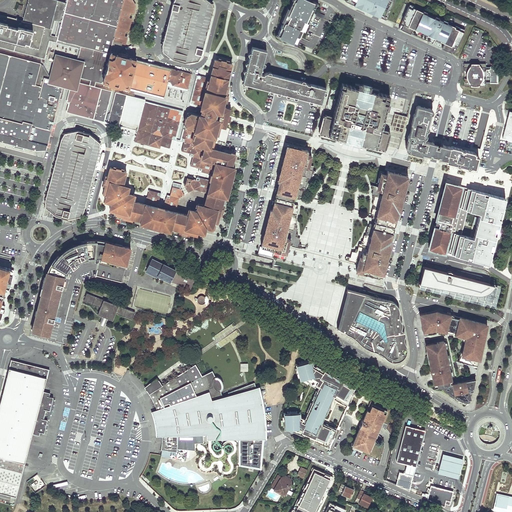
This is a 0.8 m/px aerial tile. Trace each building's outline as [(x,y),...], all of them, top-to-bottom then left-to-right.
[(0,44),(42,55),(47,37),(57,1),(54,0),(28,0),(24,18),(29,19),(28,23),(23,22),(23,21),(9,17),(7,17),(6,19),(3,18),(4,16),(2,16),(2,15),(0,14),(0,44)] [(123,3),(123,0),(66,0),(57,40),(83,46),(79,64),(85,76),(102,81),(110,52),(110,49),(113,40),(113,38),(123,3)] [(198,60),(200,57),(201,54),(212,11),(212,3),(208,0),(173,0),(174,0),(162,44),(163,50),(173,59),(185,62),(198,60)] [(311,16),(315,7),(316,5),(305,0),(294,0),(295,0),(294,0),(292,0),(289,8),(287,13),(288,14),(285,22),(283,21),(277,34),(286,37),(288,33),(295,36),(295,35),(299,37),(303,30),(303,29),(301,29),(303,24),(305,25),(309,15),(311,16)] [(345,0),(351,3),(352,0),(358,3),(368,8),(367,11),(385,19),(393,0),(345,0)] [(131,6),(123,3),(113,38),(122,40),(131,6)] [(134,6),(131,6),(122,40),(122,42),(122,43),(125,43),(134,6)] [(446,23),(442,22),(443,21),(439,19),(438,20),(435,18),(435,17),(427,13),(426,14),(423,13),(423,12),(413,7),(412,9),(408,7),(402,20),(405,21),(401,29),(410,33),(413,28),(418,31),(419,29),(428,33),(427,35),(429,35),(429,34),(436,37),(440,39),(440,41),(444,43),(442,48),(452,52),(455,44),(457,46),(464,31),(454,27),(455,26),(447,23),(446,23)] [(288,33),(286,37),(297,42),(299,37),(295,35),(295,36),(288,33)] [(122,42),(113,40),(110,49),(118,51),(119,48),(121,48),(122,43),(122,42)] [(325,89),(324,89),(323,88),(323,87),(307,82),(306,83),(303,82),(303,81),(266,72),(264,73),(263,74),(260,73),(261,70),(266,52),(265,52),(264,50),(254,47),(254,48),(253,49),(251,48),(243,80),(245,81),(245,82),(245,83),(279,92),(281,90),(283,91),(285,91),(287,92),(289,94),(319,102),(320,101),(320,100),(322,101),(325,89)] [(119,55),(110,52),(102,81),(129,87),(136,59),(119,55)] [(28,139),(47,145),(64,82),(74,85),(79,64),(59,59),(54,78),(47,76),(40,65),(0,54),(0,141),(13,145),(12,147),(14,147),(23,149),(25,150),(26,148),(27,145),(28,139)] [(171,68),(136,59),(129,87),(141,91),(153,94),(164,97),(168,81),(171,68)] [(208,84),(206,91),(223,96),(232,64),(215,59),(210,79),(208,84)] [(483,71),(486,71),(486,77),(490,77),(490,82),(497,82),(497,67),(490,66),(490,69),(486,68),(486,63),(480,63),(480,64),(471,64),(471,63),(464,63),(464,70),(468,70),(468,73),(467,73),(467,76),(468,76),(468,78),(464,78),(464,85),(470,86),(470,84),(479,84),(479,86),(486,86),(486,78),(483,78),(483,76),(483,74),(483,72),(483,71)] [(191,74),(171,68),(168,81),(170,82),(172,85),(184,88),(188,89),(191,74)] [(202,82),(208,84),(210,79),(198,75),(197,78),(195,84),(202,85),(202,82)] [(206,91),(208,84),(202,82),(202,85),(195,84),(195,85),(194,89),(206,92),(206,91)] [(354,86),(342,83),(333,117),(325,115),(325,116),(323,116),(319,132),(320,133),(320,134),(351,142),(384,151),(384,149),(386,149),(390,133),(388,133),(389,131),(381,129),(379,128),(380,127),(382,127),(386,112),(387,107),(390,96),(378,92),(378,89),(355,83),(354,86)] [(80,95),(76,94),(72,92),(67,111),(93,118),(94,113),(95,109),(96,104),(97,99),(100,90),(82,86),(80,95)] [(204,101),(206,92),(194,89),(194,91),(193,95),(199,96),(198,99),(204,101)] [(100,90),(97,99),(108,102),(110,93),(100,90)] [(194,144),(205,147),(210,148),(213,135),(223,96),(206,91),(206,92),(204,101),(203,106),(200,116),(191,114),(188,113),(184,127),(196,130),(194,138),(193,142),(194,144)] [(203,106),(204,101),(198,99),(199,96),(193,95),(192,98),(190,103),(194,104),(203,106)] [(228,97),(223,96),(213,135),(218,136),(221,126),(226,128),(231,108),(226,107),(228,97)] [(122,115),(120,120),(119,125),(137,130),(144,102),(135,100),(126,97),(125,102),(124,106),(122,115)] [(158,105),(144,102),(137,130),(134,142),(148,145),(151,134),(158,105)] [(122,115),(124,106),(114,104),(112,109),(111,113),(122,115)] [(166,122),(168,114),(170,109),(164,107),(158,105),(151,134),(152,133),(157,134),(162,136),(163,137),(164,131),(166,122)] [(475,168),(477,162),(479,156),(475,155),(476,153),(438,143),(433,142),(424,140),(432,109),(417,105),(406,147),(408,152),(435,158),(471,168),(471,167),(475,168)] [(170,109),(168,114),(174,116),(173,118),(180,120),(181,116),(182,112),(170,109)] [(511,141),(511,112),(509,112),(503,139),(511,141)] [(401,136),(402,132),(403,129),(404,129),(407,116),(394,113),(391,126),(396,127),(394,134),(401,136)] [(168,114),(166,122),(178,125),(179,124),(180,120),(173,118),(174,116),(168,114)] [(166,122),(164,131),(170,132),(171,129),(177,131),(177,130),(178,125),(166,122)] [(188,137),(194,138),(196,130),(184,127),(183,130),(183,133),(189,134),(188,137)] [(164,131),(163,137),(164,136),(169,138),(172,138),(175,139),(176,134),(177,131),(171,129),(170,132),(164,131)] [(100,142),(94,138),(89,134),(78,131),(64,133),(61,139),(58,152),(52,177),(46,199),(46,207),(50,211),(55,216),(58,216),(67,219),(81,216),(84,210),(85,206),(100,149),(100,142)] [(152,133),(151,134),(148,145),(151,146),(154,147),(157,134),(152,133)] [(193,142),(194,138),(188,137),(189,134),(183,133),(182,138),(181,141),(184,142),(187,142),(192,144),(193,144),(194,144),(193,142)] [(162,136),(157,134),(154,147),(157,148),(160,148),(160,147),(160,145),(163,137),(162,136)] [(164,146),(169,148),(171,141),(168,140),(169,138),(164,136),(163,137),(160,145),(164,146)] [(192,144),(187,142),(186,145),(183,144),(181,151),(184,152),(191,153),(193,144),(192,144)] [(194,144),(193,144),(191,153),(190,154),(190,156),(193,156),(201,159),(202,158),(205,147),(194,144)] [(311,155),(307,154),(308,150),(287,145),(279,175),(275,190),(273,200),(267,222),(261,246),(286,253),(291,233),(289,232),(292,218),(292,216),(290,216),(293,206),(295,196),(297,188),(298,185),(300,186),(301,184),(304,171),(306,172),(307,169),(309,165),(311,155)] [(198,204),(196,210),(206,227),(212,229),(214,222),(217,223),(224,197),(227,198),(235,167),(232,167),(235,155),(210,148),(205,147),(202,158),(203,159),(208,160),(216,162),(212,175),(212,178),(211,181),(208,193),(205,206),(198,204)] [(201,160),(201,159),(193,156),(192,160),(190,166),(199,168),(201,160)] [(202,158),(201,159),(201,160),(199,168),(199,171),(207,173),(209,167),(206,167),(208,160),(203,159),(202,158)] [(216,162),(208,160),(206,167),(209,167),(207,173),(212,175),(216,162)] [(129,186),(123,184),(126,172),(110,167),(103,193),(106,194),(105,200),(111,202),(110,209),(116,210),(115,214),(141,220),(145,204),(132,200),(134,194),(128,192),(129,186)] [(401,201),(408,176),(387,171),(386,174),(384,174),(381,173),(376,190),(380,191),(377,200),(378,200),(376,205),(379,206),(376,215),(377,215),(376,216),(374,226),(373,228),(371,236),(369,236),(365,251),(363,250),(363,251),(362,250),(358,263),(356,271),(366,273),(382,277),(388,253),(394,231),(396,222),(401,201)] [(194,189),(199,191),(201,185),(204,185),(205,179),(197,177),(196,180),(194,189)] [(190,180),(193,181),(193,179),(190,179),(187,178),(185,186),(186,186),(187,184),(188,181),(190,180)] [(444,251),(461,186),(462,183),(445,178),(442,187),(430,231),(426,247),(444,251)] [(188,192),(194,189),(196,180),(193,179),(193,181),(190,180),(188,181),(187,184),(186,186),(185,186),(188,192)] [(199,191),(208,193),(211,181),(205,179),(204,185),(201,185),(199,191)] [(173,186),(170,195),(179,198),(184,194),(180,188),(173,186)] [(461,186),(444,251),(491,263),(507,198),(461,186)] [(149,190),(147,198),(153,200),(153,197),(159,198),(161,193),(149,190)] [(167,194),(165,203),(171,205),(171,202),(178,203),(179,198),(170,195),(167,194)] [(153,200),(147,198),(145,204),(150,205),(151,203),(158,205),(159,198),(153,197),(153,200)] [(165,203),(163,208),(176,212),(178,203),(171,202),(171,205),(165,203)] [(157,207),(150,205),(145,204),(141,220),(140,223),(171,231),(171,228),(177,229),(197,235),(198,232),(204,233),(206,227),(196,210),(190,209),(188,215),(176,212),(163,208),(157,207)] [(83,246),(75,244),(57,254),(55,253),(49,267),(46,272),(45,279),(35,324),(34,324),(32,331),(50,335),(53,321),(54,321),(55,317),(54,317),(54,315),(53,315),(58,294),(59,294),(61,287),(61,288),(62,284),(61,284),(64,271),(69,264),(71,266),(74,263),(73,262),(89,258),(89,256),(101,258),(101,259),(105,242),(84,240),(83,243),(83,246)] [(116,244),(105,242),(101,259),(126,265),(131,248),(116,244)] [(147,269),(153,272),(158,275),(170,281),(176,270),(164,264),(153,258),(147,269)] [(6,267),(0,265),(0,263),(0,262),(0,293),(4,295),(5,290),(6,287),(5,287),(6,284),(11,285),(12,281),(11,281),(14,269),(10,268),(6,267)] [(494,286),(494,285),(492,284),(457,275),(456,275),(455,274),(454,274),(453,273),(452,272),(451,272),(451,271),(450,271),(449,271),(448,271),(447,271),(447,272),(446,272),(424,266),(422,273),(419,284),(476,294),(477,294),(479,294),(480,294),(481,294),(482,294),(483,294),(484,294),(485,293),(486,293),(487,292),(488,292),(489,291),(490,290),(491,289),(492,288),(493,288),(493,287),(494,286)] [(175,274),(172,283),(192,289),(195,279),(175,274)] [(369,292),(350,288),(344,307),(339,326),(345,329),(351,332),(356,335),(359,338),(362,340),(364,343),(368,345),(373,348),(379,349),(383,352),(387,353),(390,356),(394,359),(398,358),(401,358),(405,356),(408,352),(409,346),(408,342),(407,339),(406,335),(407,332),(407,330),(405,329),(404,327),(405,325),(405,322),(403,319),(402,316),(402,313),(402,309),(401,304),(397,301),(394,299),(375,295),(369,292)] [(84,299),(84,301),(101,307),(98,314),(105,317),(108,318),(113,320),(115,313),(132,319),(135,311),(86,293),(85,297),(84,296),(83,299),(84,299)] [(205,302),(205,298),(205,297),(203,296),(202,296),(200,296),(199,297),(198,298),(197,299),(197,300),(197,301),(198,303),(200,304),(201,304),(203,304),(204,304),(205,303),(205,302)] [(436,311),(420,314),(424,337),(431,335),(430,330),(436,329),(435,325),(438,324),(439,325),(438,328),(438,329),(439,330),(446,332),(446,330),(456,332),(460,333),(459,335),(463,336),(463,334),(467,334),(466,337),(466,338),(468,338),(468,341),(465,340),(463,350),(465,350),(464,356),(477,359),(478,354),(481,354),(483,345),(481,344),(483,338),(484,338),(486,331),(487,324),(469,319),(448,314),(436,311)] [(454,397),(456,399),(460,398),(462,398),(463,399),(464,399),(465,399),(466,399),(467,399),(469,399),(470,398),(471,398),(471,396),(472,396),(474,387),(472,379),(460,382),(461,382),(457,383),(457,382),(453,383),(450,384),(450,381),(452,380),(444,341),(437,342),(437,344),(435,345),(434,343),(433,343),(431,338),(425,340),(428,352),(429,352),(432,363),(430,363),(434,384),(437,383),(438,387),(440,387),(441,388),(443,388),(444,389),(444,390),(443,389),(444,390),(452,394),(452,395),(452,394),(452,395),(454,396),(454,397)] [(9,368),(0,405),(0,456),(0,466),(22,472),(32,433),(37,415),(43,391),(46,378),(47,378),(49,369),(34,366),(34,367),(25,365),(26,363),(19,362),(11,360),(9,368)] [(346,382),(316,364),(315,365),(311,363),(310,360),(308,361),(299,363),(297,364),(297,366),(300,375),(301,378),(303,377),(309,381),(308,382),(315,386),(315,384),(318,386),(319,385),(321,386),(320,389),(319,389),(318,391),(314,399),(313,403),(309,411),(307,416),(306,416),(308,417),(306,420),(304,419),(304,418),(299,415),(299,412),(296,412),(287,413),(284,413),(284,416),(285,416),(285,425),(285,428),(288,427),(293,430),(300,434),(301,432),(305,434),(305,436),(314,440),(314,438),(317,439),(316,441),(324,444),(325,443),(328,445),(329,444),(332,437),(333,437),(336,429),(333,428),(334,427),(327,424),(327,425),(324,424),(325,423),(321,421),(325,413),(326,414),(331,402),(330,402),(334,395),(336,396),(337,395),(340,397),(339,398),(342,400),(342,399),(348,402),(353,388),(345,383),(346,382)] [(162,386),(149,394),(153,400),(157,409),(158,413),(158,415),(159,418),(160,420),(160,423),(161,426),(161,430),(161,436),(161,443),(161,450),(176,452),(177,448),(194,450),(194,443),(203,442),(202,434),(207,434),(207,439),(211,439),(239,439),(239,465),(259,469),(262,447),(264,439),(264,431),(267,430),(267,429),(266,417),(264,407),(262,396),(259,396),(258,394),(256,388),(255,383),(229,392),(229,395),(223,397),(221,392),(222,390),(222,389),(222,387),(222,386),(222,385),(222,383),(221,382),(221,381),(220,380),(219,379),(218,378),(217,378),(216,377),(215,377),(212,371),(208,373),(202,376),(199,370),(196,364),(175,377),(162,386)] [(149,394),(162,386),(156,378),(144,387),(149,394)] [(390,409),(376,403),(369,406),(363,420),(362,420),(359,427),(360,427),(353,444),(369,451),(378,430),(380,426),(379,424),(385,421),(390,409)] [(416,466),(417,462),(418,458),(419,455),(425,430),(406,425),(397,461),(407,463),(416,466)] [(459,478),(464,458),(443,453),(438,473),(459,478)] [(416,466),(407,463),(405,474),(413,476),(416,466)] [(22,472),(0,466),(0,493),(15,497),(20,480),(22,472)] [(303,478),(307,470),(301,467),(298,475),(303,478)] [(413,476),(405,474),(400,473),(396,486),(410,492),(413,476)] [(35,493),(46,486),(38,474),(27,482),(35,493)] [(286,476),(281,477),(278,475),(272,485),(275,487),(274,489),(284,495),(291,482),(290,478),(286,476)] [(218,480),(211,485),(214,488),(220,483),(218,480)] [(347,487),(347,488),(345,487),(346,485),(342,484),(338,492),(350,498),(353,490),(347,487)] [(450,504),(452,497),(454,490),(447,489),(431,485),(428,499),(445,506),(446,503),(450,504)] [(367,507),(370,502),(372,497),(366,494),(367,493),(360,490),(357,497),(360,499),(359,503),(367,507)] [(511,511),(511,497),(498,494),(494,510),(506,511),(511,511)] [(307,511),(318,511),(321,504),(300,495),(293,511),(294,511),(299,511),(301,509),(307,511)] [(342,511),(349,511),(352,506),(344,503),(341,511),(342,511)]
